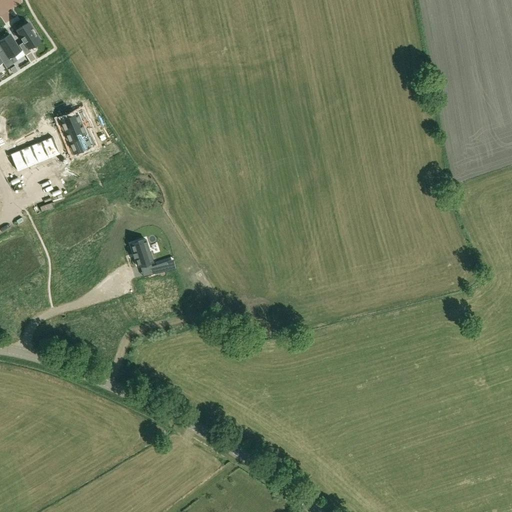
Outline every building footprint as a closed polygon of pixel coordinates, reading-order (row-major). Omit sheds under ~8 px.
[(28,22),(16,30),(24,42),(19,45),(25,55),(31,51),(29,48),(40,41),(28,22)] [(0,44),(3,49),(0,51),(0,58),(6,68),(17,61),(14,55),(20,51),(9,34),(0,39),(0,44)] [(87,122),(82,111),(59,120),(64,132),(88,122),(88,121),(87,122)] [(89,134),(87,128),(90,126),(90,125),(88,122),(64,132),(68,142),(89,134)] [(94,145),(89,134),(68,142),(73,153),(94,145)] [(53,136),(42,141),(49,158),(60,154),(53,136)] [(49,158),(42,141),(31,145),(39,163),(49,158)] [(39,163),(31,145),(21,149),(28,167),(39,163)] [(28,167),(21,149),(10,154),(17,172),(28,167)] [(153,262),(145,239),(130,244),(133,253),(132,254),(133,257),(134,257),(138,267),(153,262)] [(166,271),(163,263),(148,268),(150,275),(166,271)]
